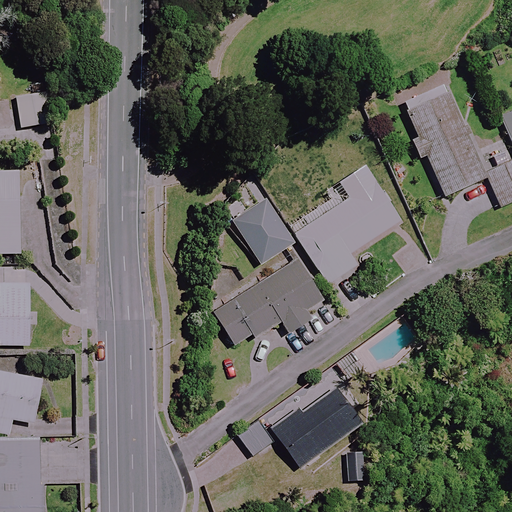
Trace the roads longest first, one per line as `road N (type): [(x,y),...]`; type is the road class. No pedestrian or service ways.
road 1 (tertiary): [(128,0),(133,484)]
road 2 (residential): [(133,484),(408,289),(511,238)]
